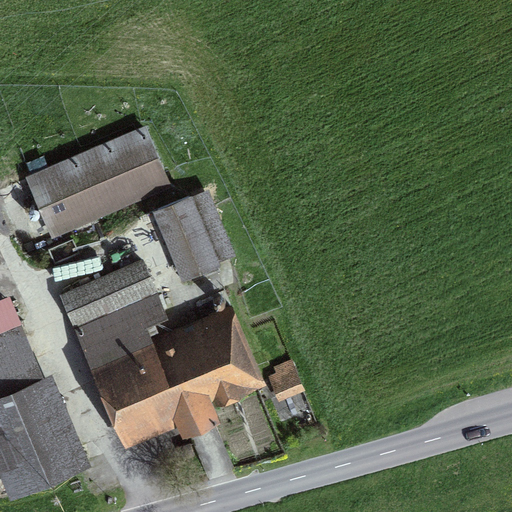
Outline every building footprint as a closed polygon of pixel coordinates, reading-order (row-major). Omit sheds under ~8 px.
[(21,177),(47,239),(167,189),(142,127),(21,177)] [(211,188),(156,210),(183,277),(239,255),(211,188)] [(90,358),(153,331),(149,322),(169,314),(145,257),(63,292),(90,358)] [(0,488),(5,501),(90,467),(51,375),(40,380),(7,300),(0,303),(0,488)] [(226,409),(276,387),(270,374),(239,306),(98,369),(133,448),(183,425),(191,442),(232,423),(226,409)] [(295,363),(270,374),(276,387),(285,407),(309,396),(295,363)]
